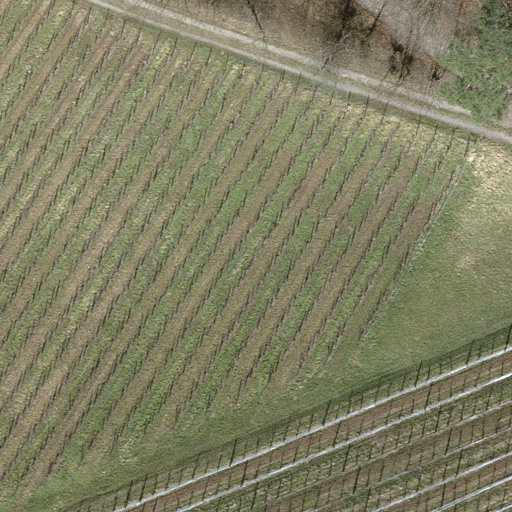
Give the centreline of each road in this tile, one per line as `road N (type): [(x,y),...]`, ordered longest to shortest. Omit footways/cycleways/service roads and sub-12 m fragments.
road 1 (track): [(114,0),(511,133)]
road 2 (track): [(511,113),(371,0)]
